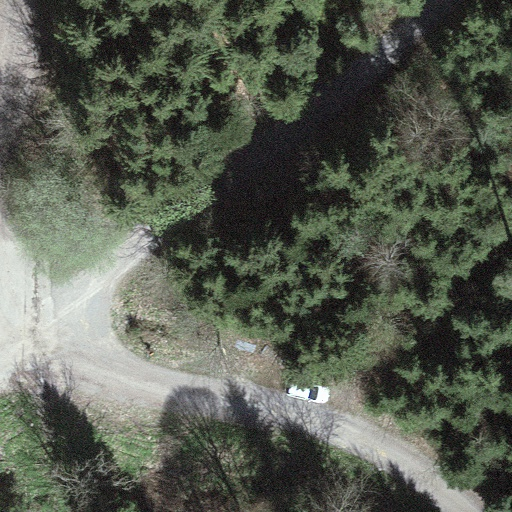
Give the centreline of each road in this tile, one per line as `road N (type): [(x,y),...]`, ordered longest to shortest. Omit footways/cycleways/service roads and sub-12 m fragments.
road 1 (track): [(453,0),(47,327)]
road 2 (track): [(47,327),(111,388),(242,401),(391,467),(456,511)]
road 3 (track): [(86,0),(47,327)]
